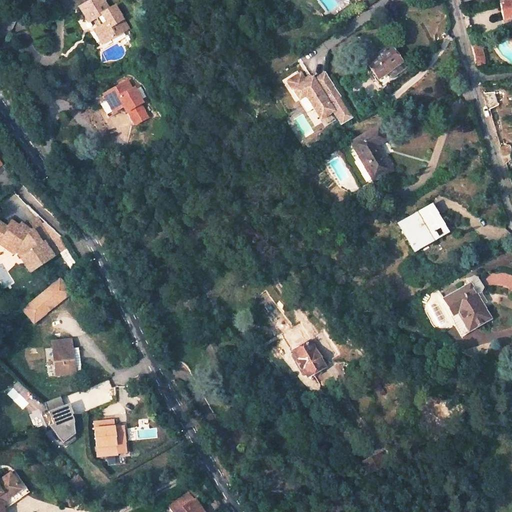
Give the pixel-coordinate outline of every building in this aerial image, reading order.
[(117,6),(113,0),(94,0),(89,3),(85,5),(89,13),(93,11),(97,18),(98,18),(105,14),(106,14),(110,22),(102,26),(109,39),(117,34),(121,40),(134,33),(131,26),(127,19),(132,17),(124,3),(119,5),(118,6),(117,6)] [(511,0),(498,4),(501,21),(511,18),(511,0)] [(94,20),(109,47),(121,40),(117,34),(109,39),(102,26),(110,22),(106,14),(105,14),(98,18),(97,18),(94,20)] [(388,21),(384,15),(376,20),(381,27),(388,21)] [(127,19),(131,26),(136,24),(132,17),(127,19)] [(366,63),(373,73),(380,83),(390,76),(394,82),(413,68),(407,60),(402,63),(389,46),(366,63)] [(479,46),(470,48),(475,66),(484,64),(479,46)] [(394,82),(390,76),(380,83),(373,73),(372,74),(384,89),(394,82)] [(333,90),(324,75),(312,82),(311,80),(305,83),(300,75),(286,83),(292,94),(299,90),(314,114),(327,105),(322,97),(333,90)] [(147,139),(159,133),(152,120),(155,118),(147,103),(144,105),(140,97),(116,111),(120,118),(114,121),(121,133),(127,130),(126,128),(136,122),(138,127),(140,126),(147,139)] [(327,105),(314,114),(317,118),(330,110),(327,105)] [(372,182),(391,171),(377,147),(386,141),(379,128),(350,145),(372,182)] [(322,137),(312,147),(317,152),(328,143),(322,137)] [(441,223),(431,206),(401,224),(423,260),(444,247),(433,228),(441,223)] [(26,245),(26,246),(30,252),(33,250),(40,259),(44,256),(47,260),(56,252),(52,247),(58,242),(52,234),(50,235),(48,233),(56,226),(42,210),(36,215),(41,221),(38,223),(36,226),(32,224),(34,221),(31,218),(28,221),(21,215),(15,222),(18,224),(12,233),(19,237),(18,239),(26,245)] [(12,233),(18,224),(15,222),(7,216),(0,224),(2,233),(6,236),(12,233)] [(251,242),(257,237),(245,223),(239,228),(251,242)] [(452,242),(441,223),(433,228),(444,247),(452,242)] [(65,273),(27,304),(38,318),(76,286),(65,273)] [(463,279),(468,286),(471,285),(477,295),(481,286),(475,276),(471,275),(463,279)] [(468,331),(490,318),(482,305),(477,296),(477,295),(471,285),(444,300),(453,315),(458,313),(468,331)] [(482,305),(486,303),(481,293),(477,296),(482,305)] [(451,316),(462,334),(468,331),(458,313),(453,315),(451,316)] [(295,328),(288,332),(294,343),(301,340),(295,328)] [(70,339),(50,341),(54,376),(73,374),(73,373),(71,346),(70,339)] [(323,368),(309,342),(292,351),(307,377),(323,368)] [(71,346),(73,373),(83,371),(80,345),(71,346)] [(23,409),(35,397),(16,378),(4,390),(23,409)] [(73,415),(74,414),(70,403),(65,405),(61,396),(45,403),(49,412),(54,424),(50,426),(63,443),(76,434),(74,419),(73,415)] [(54,424),(49,412),(41,415),(47,427),(50,426),(54,424)] [(112,427),(112,421),(93,423),(97,457),(115,455),(115,453),(124,453),(122,426),(112,427)] [(372,468),(385,458),(380,450),(367,460),(372,468)] [(0,511),(2,511),(1,498),(19,484),(7,469),(0,474),(0,511)] [(307,487),(301,475),(285,482),(291,494),(307,487)] [(204,511),(194,498),(175,511),(204,511)]
